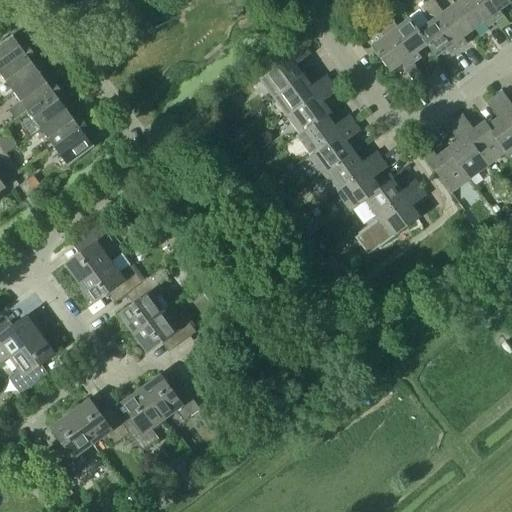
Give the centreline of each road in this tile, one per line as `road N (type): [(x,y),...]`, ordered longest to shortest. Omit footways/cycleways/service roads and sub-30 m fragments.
road 1 (residential): [(26,262),(150,160),(60,24)]
road 2 (residential): [(305,0),(393,125),(411,124),(511,54)]
road 3 (residential): [(26,262),(95,366),(0,439)]
